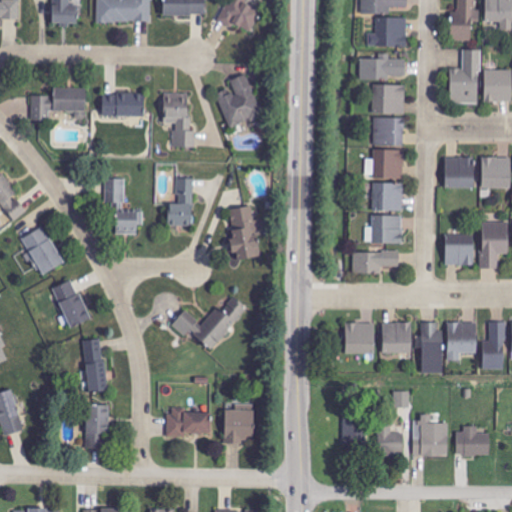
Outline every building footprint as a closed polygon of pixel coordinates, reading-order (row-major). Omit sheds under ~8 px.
[(78,25),(78,6),(70,6),(70,0),(52,0),(52,25),(78,25)] [(151,0),(97,0),(98,23),(152,23),(151,0)] [(164,0),(164,17),(206,17),(205,0),(164,0)] [(261,11),(243,3),(243,0),(229,0),(219,23),(232,28),(234,25),(251,32),(261,11)] [(408,0),(362,0),(362,15),(387,16),(387,9),(408,9),(408,0)] [(452,42),(472,42),(473,23),(480,23),(480,11),(476,10),(476,0),(458,0),(458,13),(452,13),(452,42)] [(502,30),(511,30),(511,0),(486,0),(486,22),(502,23),(502,30)] [(20,20),(20,2),(0,1),(0,23),(0,24),(0,20),(20,20)] [(407,19),(377,19),(377,48),(407,48),(407,19)] [(451,69),(450,104),(480,105),(480,51),(463,51),(463,69),(451,69)] [(361,79),(406,80),(406,60),(390,59),(391,54),(376,54),(376,60),(361,60),(361,79)] [(485,103),(511,102),(511,70),(485,70),(485,103)] [(250,75),(231,81),(234,90),(219,94),(229,130),(263,119),(250,75)] [(405,116),(406,87),(374,86),(374,115),(405,116)] [(33,122),(51,122),(51,112),(86,112),(87,90),(55,89),(55,97),(33,97),(33,122)] [(196,149),(196,131),(192,131),(192,118),(188,118),(189,94),(164,94),(164,124),(175,125),(174,149),(196,149)] [(145,96),(103,95),(103,117),(144,118),(145,96)] [(405,148),(406,119),(375,119),(375,147),(405,148)] [(404,180),(405,151),(375,151),(374,160),(367,160),(366,179),(404,180)] [(474,189),(475,159),(446,158),(446,189),(474,189)] [(483,189),(511,190),(511,166),(511,158),(483,158),(483,189)] [(19,192),(0,170),(0,202),(16,221),(27,212),(13,196),(19,192)] [(194,179),(178,179),(177,205),(170,205),(170,227),(193,227),(194,179)] [(139,235),(138,227),(144,226),(144,211),(127,211),(126,180),(106,180),(107,211),(116,211),(117,236),(139,235)] [(405,185),(374,184),(374,212),(404,213),(405,185)] [(231,209),(233,261),(261,260),(259,220),(254,220),(253,209),(231,209)] [(483,270),(500,270),(500,256),(509,255),(509,223),(483,223),(483,270)] [(24,237),(41,276),(63,266),(47,228),(24,237)] [(446,266),(475,266),(475,236),(446,236),(446,266)] [(354,275),(382,275),(382,268),(401,268),(401,253),(354,253),(354,275)] [(55,288),(70,330),(91,322),(75,280),(55,288)] [(173,326),(186,338),(191,332),(212,351),(248,311),(232,296),(204,327),(186,311),(173,326)] [(484,341),(484,370),(506,370),(506,322),(491,321),(490,341),(484,341)] [(383,323),(384,353),(413,353),(413,322),(383,323)] [(442,322),(422,322),(423,373),(443,373),(442,322)] [(478,353),(478,322),(449,322),(449,360),(461,360),(461,353),(478,353)] [(347,353),(375,353),(375,324),(346,324),(347,353)] [(0,364),(8,362),(3,349),(5,349),(0,336),(0,364)] [(106,393),(104,340),(86,341),(88,394),(106,393)] [(0,391),(0,423),(3,436),(24,431),(13,388),(0,391)] [(411,391),(395,391),(395,407),(411,407),(411,391)] [(86,447),(108,448),(110,405),(88,404),(86,447)] [(169,437),(186,437),(186,433),(211,433),(211,412),(184,412),(184,408),(169,408),(169,437)] [(247,443),(247,436),(255,436),(255,410),(226,409),(225,443),(247,443)] [(450,423),(432,422),(433,414),(422,414),(422,420),(415,420),(414,455),(449,456),(450,423)] [(393,432),(393,426),(378,425),(377,454),(404,455),(405,433),(393,432)] [(457,432),(458,455),(491,455),(491,433),(479,433),(479,426),(464,426),(464,432),(457,432)]
